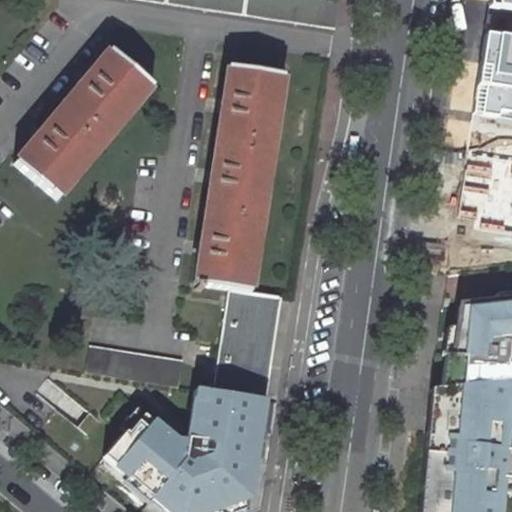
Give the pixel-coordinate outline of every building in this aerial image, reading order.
[(141,0),(336,27),(340,1),(330,0),(141,0)] [(449,0),(443,41),(462,38),(484,35),(484,34),(487,0),(449,0)] [(511,0),(487,0),(484,34),(511,29),(511,0)] [(158,97),(111,54),(35,143),(16,166),(65,208),(158,97)] [(292,74),(229,66),(194,285),(229,291),(258,295),(292,74)] [(258,295),(229,291),(226,311),(221,345),(215,391),(267,399),(274,355),(279,320),(281,299),(258,295)] [(488,511),(490,493),(498,494),(499,476),(511,476),(511,448),(501,448),(510,381),(503,382),(508,338),(511,337),(511,293),(494,296),(495,305),(459,308),(459,325),(440,330),(429,390),(427,404),(425,429),(424,446),(432,446),(426,511),(488,511)] [(184,361),(90,346),(86,374),(180,388),(184,361)] [(159,419),(146,413),(105,460),(127,478),(122,484),(148,505),(153,500),(167,511),(225,511),(257,500),(266,442),(271,400),(267,399),(215,391),(198,389),(192,425),(189,444),(159,419)]
